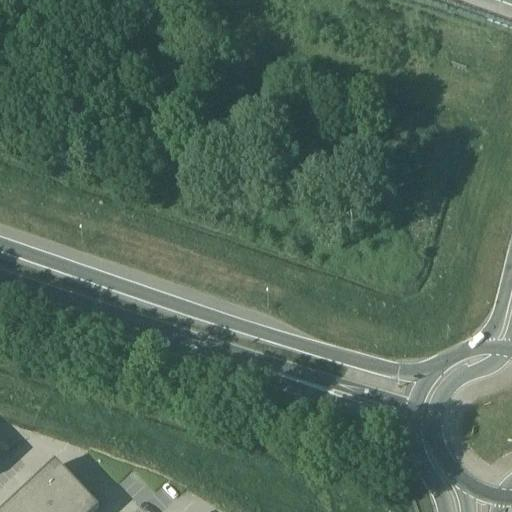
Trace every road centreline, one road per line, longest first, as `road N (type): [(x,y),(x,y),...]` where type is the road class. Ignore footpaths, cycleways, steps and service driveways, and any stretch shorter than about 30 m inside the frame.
road 1 (motorway): [(429,373),(351,359),(0,243)]
road 2 (motorway): [(0,276),(254,358)]
road 3 (motorway): [(254,358),(331,400),(412,427)]
road 4 (motorway): [(254,358),(414,409)]
